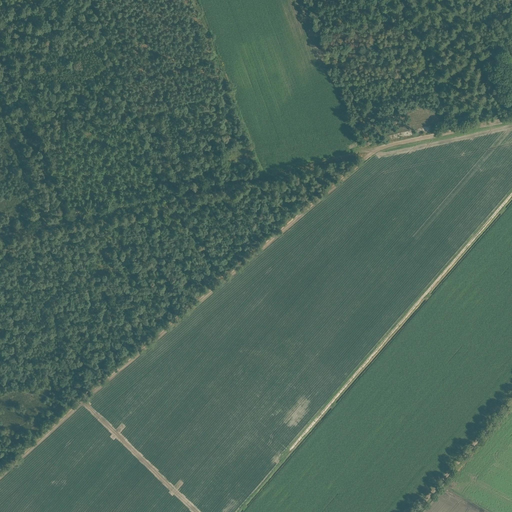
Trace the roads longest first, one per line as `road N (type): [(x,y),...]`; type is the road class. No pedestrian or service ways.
road 1 (track): [(372,149),(0,475)]
road 2 (track): [(372,149),(0,235)]
road 3 (track): [(289,451),(511,196)]
road 4 (track): [(90,0),(157,198)]
road 5 (track): [(415,511),(511,400)]
road 6 (track): [(403,0),(453,130)]
